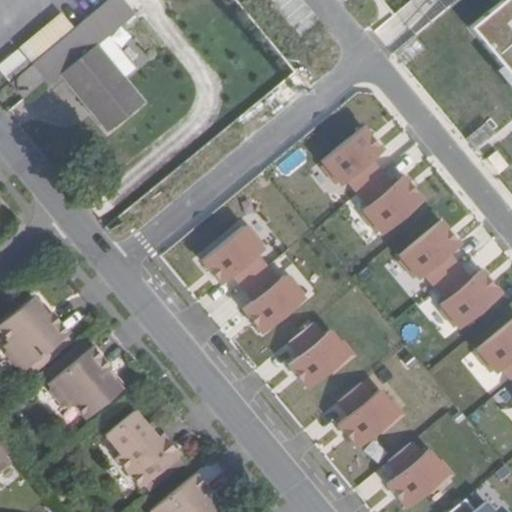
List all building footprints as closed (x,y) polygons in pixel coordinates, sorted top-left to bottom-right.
[(290,0),(241,0),(302,80),(333,56),(290,0)] [(511,75),(511,0),(504,0),(472,28),(511,75)] [(97,111),(95,113),(111,131),(143,104),(94,45),(63,71),(97,111)] [(0,64),(0,71),(8,81),(28,64),(17,50),(0,64)] [(44,81),(30,64),(28,64),(8,81),(22,99),(44,81)] [(382,149),(362,126),(318,163),(340,189),(347,183),(364,204),(359,211),(379,234),(421,199),(399,173),(391,180),(372,157),(382,149)] [(496,149),(485,156),(498,172),(508,165),(496,149)] [(460,245),(440,221),(397,255),(417,280),(424,274),(443,298),(436,304),(455,329),(500,293),(481,270),(472,277),(452,252),(460,245)] [(265,246),(245,223),(201,261),(219,283),(230,274),(252,300),(242,309),(261,331),(304,294),(286,273),(278,279),(257,254),(265,246)] [(51,322),(42,312),(35,303),(0,332),(11,347),(9,349),(12,353),(10,358),(18,370),(25,370),(29,374),(74,339),(57,317),(51,322)] [(51,322),(57,317),(49,307),(42,312),(51,322)] [(511,318),(472,351),(491,374),(498,369),(511,386),(511,318)] [(350,352),(330,328),(287,364),(307,388),(350,352)] [(405,403),(411,399),(435,425),(472,392),(422,338),(380,376),(405,403)] [(53,379),(57,385),(90,358),(85,352),(53,379)] [(90,358),(57,385),(52,389),(56,394),(55,400),(65,412),(71,411),(74,415),(78,413),(89,427),(123,398),(116,389),(108,379),(114,374),(96,353),(90,358)] [(257,412),(280,398),(265,373),(242,387),(257,412)] [(122,384),(114,374),(108,379),(116,389),(122,384)] [(398,409),(380,387),(337,422),(355,445),(398,409)] [(185,459),(168,438),(162,443),(153,431),(140,417),(112,440),(127,458),(120,463),(144,493),(185,459)] [(158,426),(153,431),(162,443),(168,438),(158,426)] [(0,450),(0,479),(14,467),(0,450)] [(446,471),(430,450),(389,483),(405,503),(446,471)] [(216,511),(211,505),(218,500),(200,478),(160,511),(216,511)] [(222,511),(226,510),(218,500),(211,505),(216,511),(222,511)] [(491,511),(483,502),(470,511),(491,511)]
